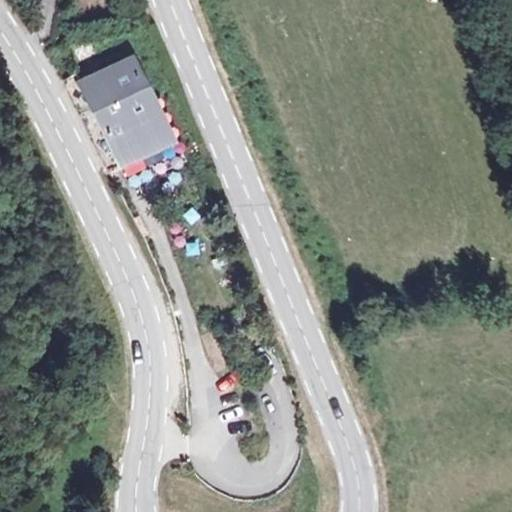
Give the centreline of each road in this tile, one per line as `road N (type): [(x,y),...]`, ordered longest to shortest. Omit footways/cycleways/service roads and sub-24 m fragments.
road 1 (secondary): [(360,511),(343,430),(171,0)]
road 2 (secondary): [(138,511),(150,388),(140,313),(0,30)]
